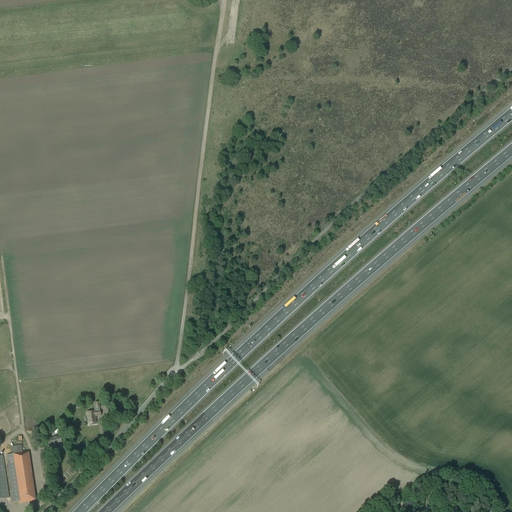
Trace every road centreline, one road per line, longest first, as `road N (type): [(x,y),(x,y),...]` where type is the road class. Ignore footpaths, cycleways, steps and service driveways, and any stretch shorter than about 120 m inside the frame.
road 1 (motorway): [(511,113),(319,279),(78,511)]
road 2 (motorway): [(108,511),(339,297),(511,151)]
road 3 (track): [(223,0),(173,370)]
road 4 (unclassified): [(44,511),(173,370)]
road 5 (track): [(505,511),(486,482),(432,468),(426,508)]
